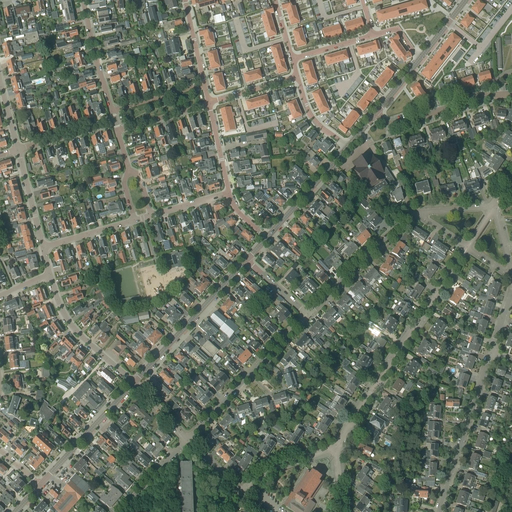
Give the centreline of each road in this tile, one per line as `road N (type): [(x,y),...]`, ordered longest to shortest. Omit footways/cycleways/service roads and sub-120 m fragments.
road 1 (residential): [(334,447),(465,247)]
road 2 (residential): [(186,439),(307,314)]
road 3 (residential): [(435,511),(490,353)]
road 4 (residential): [(134,383),(247,260)]
road 5 (residential): [(307,314),(414,213)]
road 6 (residential): [(376,113),(396,124),(511,93)]
road 7 (residential): [(134,383),(73,328),(47,275)]
road 8 (residential): [(39,485),(134,383)]
